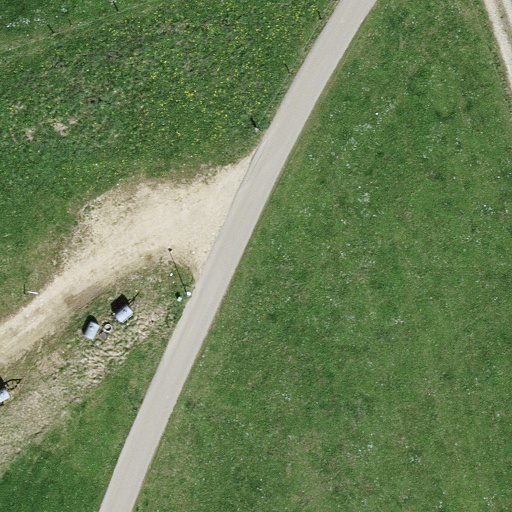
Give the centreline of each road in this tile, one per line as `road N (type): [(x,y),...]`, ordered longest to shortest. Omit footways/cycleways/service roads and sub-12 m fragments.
road 1 (residential): [(126,511),(169,386),(374,0)]
road 2 (track): [(0,330),(69,291),(250,234)]
